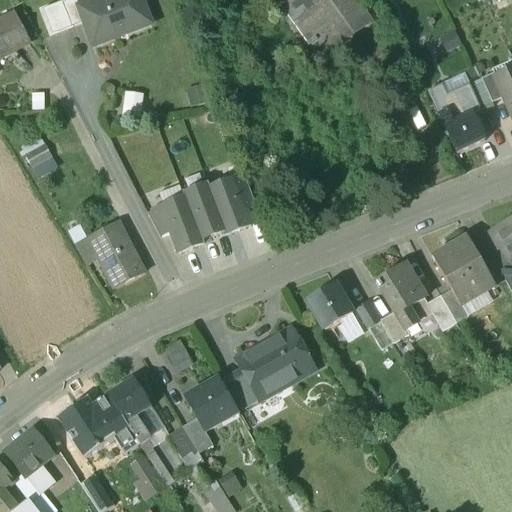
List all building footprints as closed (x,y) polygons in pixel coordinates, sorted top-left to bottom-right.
[(75,0),(72,0),(42,11),(52,37),(83,25),(77,9),(79,9),(75,0)] [(102,0),(79,9),(77,9),(83,25),(92,49),(151,27),(140,0),(102,0)] [(354,0),(288,0),(279,7),(307,46),(306,47),(308,50),(310,49),(317,60),(351,36),(352,37),(371,23),(354,0)] [(13,16),(0,22),(0,61),(29,47),(13,16)] [(511,75),(496,83),(495,83),(502,100),(511,121),(511,75)] [(493,76),(480,81),(491,105),(502,100),(495,83),(496,83),(493,76)] [(491,105),(480,81),(469,87),(481,115),(493,109),(491,105)] [(469,87),(446,97),(442,87),(427,94),(444,130),(472,117),(473,119),(481,115),(469,87)] [(128,112),(145,114),(147,93),(130,92),(128,112)] [(472,117),(444,130),(456,156),(484,143),(473,119),(472,117)] [(44,148),(25,158),(32,170),(51,160),(44,148)] [(244,179),(232,184),(244,215),(245,214),(256,210),(244,179)] [(210,192),(209,192),(225,233),(224,234),(226,237),(250,228),(245,214),(244,215),(232,184),(210,192)] [(225,233),(209,192),(210,192),(208,188),(183,198),(184,202),(185,202),(201,243),(201,242),(224,234),(225,233)] [(184,202),(162,211),(171,235),(171,236),(178,255),(203,246),(201,242),(201,243),(185,202),(184,202)] [(162,211),(147,216),(160,240),(171,236),(171,235),(162,211)] [(118,226),(88,242),(98,262),(113,292),(144,275),(118,226)] [(511,227),(493,238),(501,253),(508,265),(509,265),(511,263),(511,227)] [(466,241),(432,261),(450,293),(460,309),(461,309),(494,289),(480,266),(466,241)] [(88,242),(76,248),(86,268),(98,262),(88,242)] [(508,265),(501,253),(491,260),(504,283),(511,296),(511,269),(509,265),(508,265)] [(504,283),(491,260),(480,266),(494,289),(504,283)] [(404,269),(375,286),(377,288),(376,289),(379,293),(380,293),(393,316),(404,334),(406,333),(432,318),(426,307),(423,302),(424,302),(404,269)] [(334,288),(306,304),(324,333),(351,317),(334,288)] [(450,293),(440,299),(456,326),(467,320),(461,309),(460,309),(450,293)] [(440,299),(426,307),(432,318),(442,335),(456,326),(440,299)] [(368,304),(356,311),(368,332),(380,325),(380,324),(368,304)] [(393,316),(380,324),(380,325),(393,346),(408,337),(406,333),(404,334),(393,316)] [(393,346),(380,325),(368,332),(381,353),(393,346)] [(291,332),(235,363),(240,372),(258,404),(314,373),(291,332)] [(180,371),(197,360),(184,339),(167,350),(180,371)] [(240,372),(220,384),(237,415),(258,404),(240,372)] [(150,441),(136,420),(151,411),(133,382),(107,398),(139,448),(150,441)] [(219,384),(203,393),(202,392),(184,402),(196,422),(204,435),(205,435),(238,416),(237,415),(220,384),(219,384)] [(168,439),(151,411),(136,420),(150,441),(151,451),(167,439),(168,439)] [(204,435),(196,422),(182,430),(192,447),(198,456),(212,448),(205,435),(204,436),(204,435)] [(168,439),(167,439),(189,475),(204,465),(198,456),(192,447),(182,430),(168,439)] [(51,458),(32,434),(5,455),(25,480),(39,468),(51,458)] [(173,485),(151,451),(150,441),(139,448),(166,489),(173,485)] [(204,465),(189,475),(200,493),(201,494),(216,484),(204,465)] [(0,467),(0,497),(3,495),(14,485),(0,467)] [(39,468),(25,480),(38,497),(41,495),(52,485),(39,468)] [(16,511),(17,511),(3,495),(0,497),(0,511),(16,511)] [(54,511),(41,495),(38,497),(29,505),(34,511),(54,511)]
